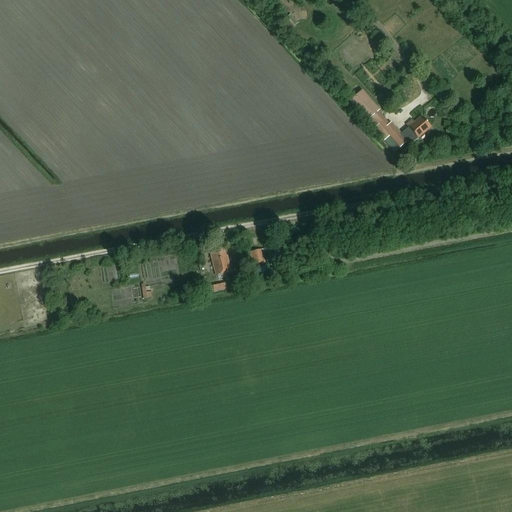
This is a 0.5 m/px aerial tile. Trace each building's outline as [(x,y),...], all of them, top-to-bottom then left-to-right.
[(300,21),(294,15),(287,22),(292,28),(300,21)] [(380,110),(362,90),(348,102),(366,122),(380,110)] [(379,113),(373,117),(379,124),(374,129),(395,153),(407,142),(410,146),(431,128),(421,118),(413,124),(411,122),(406,126),(408,129),(401,135),(391,124),(389,126),(379,113)] [(481,126),(492,121),(489,115),(489,114),(478,119),(481,126)] [(268,250),(271,267),(277,265),(276,261),(283,259),(281,247),(268,250)] [(216,277),(231,273),(227,257),(226,257),(224,252),(222,253),(221,250),(209,253),(216,277)] [(264,263),(262,250),(250,253),(252,266),(264,263)] [(177,257),(166,259),(167,267),(178,265),(177,257)] [(209,294),(230,288),(229,282),(207,288),(209,294)] [(149,288),(146,288),(145,285),(141,285),(144,299),(151,298),(151,293),(146,293),(146,291),(150,290),(149,288)]
